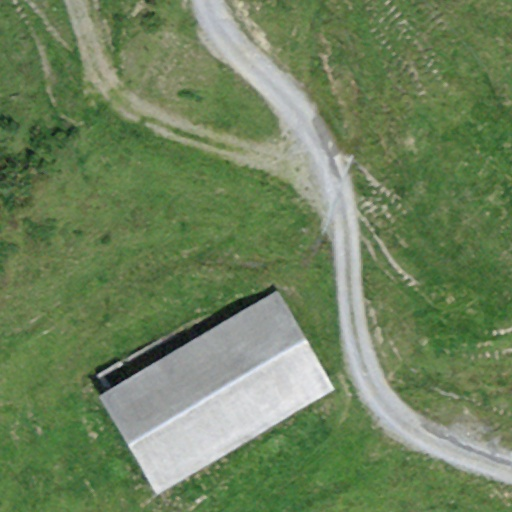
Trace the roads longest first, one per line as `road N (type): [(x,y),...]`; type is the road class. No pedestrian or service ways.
road 1 (track): [(511,462),(397,420),(375,388),(357,341),(339,201),(317,137),(287,93),(228,46),(208,0)]
road 2 (track): [(77,0),(98,67),(177,131),(330,175)]
